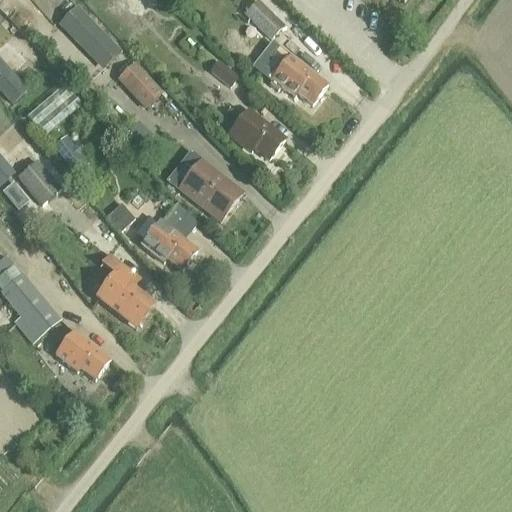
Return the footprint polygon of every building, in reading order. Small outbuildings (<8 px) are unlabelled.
[(258,4),(245,17),(270,43),(284,30),(258,4)] [(72,32),(106,68),(120,55),(87,19),(79,11),(65,25),(72,32)] [(0,57),(0,91),(14,107),(31,91),(0,57)] [(277,96),(281,91),(294,101),(297,98),(312,109),(328,90),(291,61),(272,84),(269,88),(277,96)] [(210,75),(231,92),(240,81),(219,64),(210,75)] [(146,111),(160,97),(134,69),(119,83),(146,111)] [(81,94),(94,108),(104,99),(92,85),(81,94)] [(64,87),(29,119),(47,138),(82,107),(64,87)] [(269,164),(285,144),(248,115),(229,139),(251,156),(254,152),(269,164)] [(139,124),(131,134),(146,148),(155,138),(139,124)] [(53,151),(76,179),(89,168),(82,160),(86,156),(77,146),(73,149),(66,140),(53,151)] [(61,192),(37,164),(16,181),(41,210),(61,192)] [(202,165),(180,193),(220,226),(243,198),(202,165)] [(176,206),(164,224),(189,241),(201,223),(176,206)] [(120,237),(135,224),(121,208),(106,222),(120,237)] [(137,236),(147,244),(142,250),(164,267),(167,263),(182,275),(197,255),(160,226),(159,228),(149,220),(137,236)] [(154,310),(133,293),(142,283),(110,258),(101,269),(117,281),(99,304),(121,322),(124,318),(139,329),(154,310)] [(33,348),(61,324),(23,279),(22,280),(6,260),(0,265),(0,292),(3,296),(1,297),(21,321),(15,326),(33,348)] [(95,385),(110,365),(74,336),(55,360),(77,377),(80,373),(95,385)]
